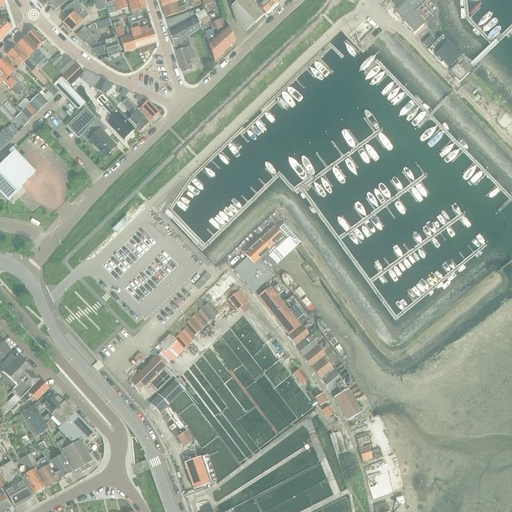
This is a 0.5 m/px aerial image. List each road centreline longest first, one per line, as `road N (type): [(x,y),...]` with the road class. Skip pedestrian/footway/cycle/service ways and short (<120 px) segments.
road 1 (unclassified): [(41,303),(335,26),(360,15)]
road 2 (secondary): [(172,511),(140,432),(59,340),(41,303)]
road 3 (unclassified): [(115,453),(114,423),(0,292)]
road 4 (residential): [(48,243),(182,107)]
road 5 (residential): [(182,107),(85,64),(33,17)]
road 6 (residential): [(115,453),(105,432),(0,322)]
road 7 (residential): [(182,107),(296,0)]
